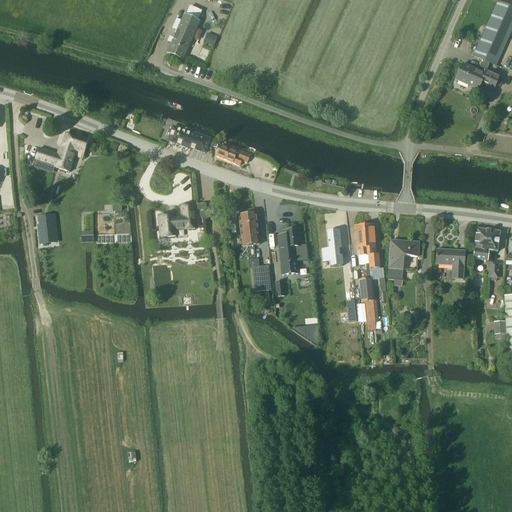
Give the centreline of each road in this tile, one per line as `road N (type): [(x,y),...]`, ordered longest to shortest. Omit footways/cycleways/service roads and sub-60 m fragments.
road 1 (tertiary): [(404,211),(265,191),(0,93)]
road 2 (residential): [(404,211),(408,146),(463,0)]
road 3 (track): [(255,349),(247,368),(262,511)]
road 4 (track): [(154,69),(0,28)]
